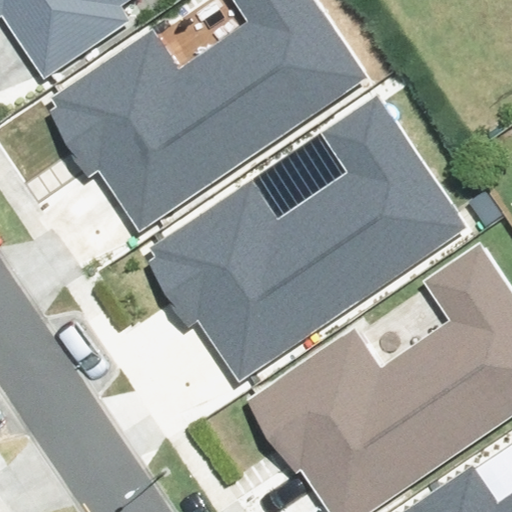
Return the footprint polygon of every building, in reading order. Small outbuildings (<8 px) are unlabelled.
[(36,0),(71,53),(145,6),(141,0),(36,0)] [(191,10),(72,88),(153,212),(390,57),(352,0),(265,0),(276,16),(219,53),(191,10)] [(277,154),(158,231),(239,355),(476,201),(393,75),(332,115),(362,159),(305,196),(277,154)] [(384,312),(265,390),(345,511),(348,511),(511,405),(511,250),(500,233),(439,273),(469,318),(412,355),(384,312)] [(511,511),(511,455),(509,451),(415,511),(511,511)]
